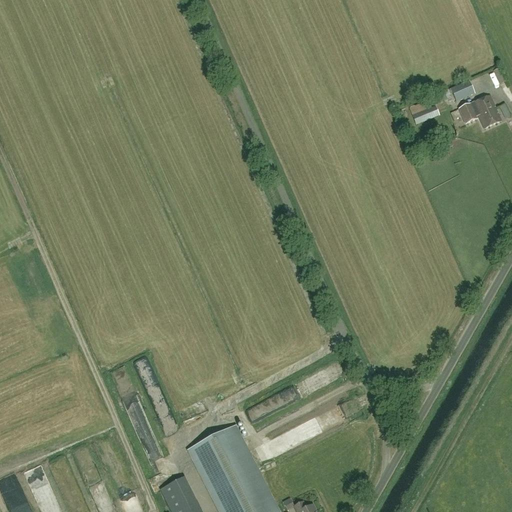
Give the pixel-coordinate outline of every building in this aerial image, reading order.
[(500,70),(494,73),(498,82),(504,79),(500,70)] [(451,90),(453,94),(454,99),(456,103),(475,95),(469,82),(451,90)] [(490,96),(459,110),(466,125),(476,120),(475,117),(478,116),(484,129),(501,121),(490,96)] [(430,120),(427,111),(412,117),(416,126),(430,120)] [(283,394),(248,412),(254,425),(290,408),(283,394)] [(187,451),(204,483),(218,511),(278,511),(235,426),(187,451)] [(99,468),(96,460),(92,462),(90,457),(82,461),(87,473),(99,468)] [(199,511),(183,479),(160,491),(170,511),(199,511)] [(306,509),(303,503),(293,508),(295,511),(315,511),(312,506),(306,509)]
